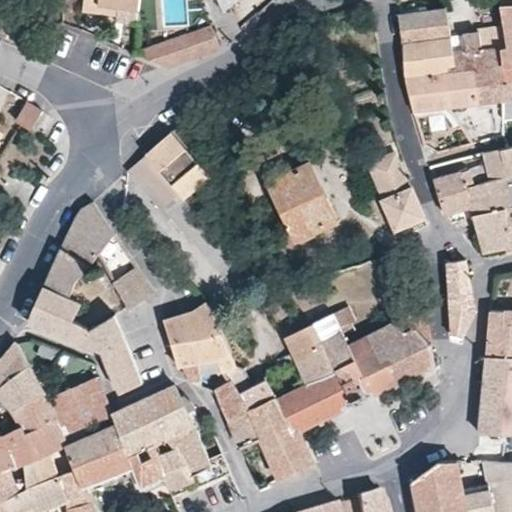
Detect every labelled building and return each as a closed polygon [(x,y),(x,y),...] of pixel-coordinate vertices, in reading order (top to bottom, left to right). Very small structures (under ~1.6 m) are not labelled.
[(84,0),(83,11),(123,16),(125,8),(138,9),(138,0),(84,0)] [(209,0),(218,19),(237,0),(209,0)] [(511,64),(511,0),(501,0),(502,5),(504,23),(508,48),(502,48),(504,65),(511,64)] [(453,37),(448,9),(400,16),(404,43),(453,37)] [(211,25),(221,46),(239,30),(232,13),(218,19),(210,22),(211,25)] [(504,107),(504,82),(504,65),(502,48),(508,48),(504,23),(493,37),(494,49),(483,50),(481,32),(464,34),(466,50),(454,52),(457,71),(476,69),(480,105),(481,110),(504,107)] [(221,46),(211,25),(134,53),(166,67),(221,46)] [(453,37),(404,43),(407,78),(413,105),(414,112),(450,108),(480,105),(476,69),(457,71),(454,52),(453,37)] [(20,124),(31,129),(42,110),(26,101),(15,120),(20,124)] [(453,114),(450,108),(414,112),(416,119),(453,114)] [(189,119),(173,133),(189,151),(205,138),(189,119)] [(189,151),(173,133),(148,156),(181,193),(185,197),(187,200),(213,177),(189,151)] [(511,146),(508,148),(486,153),(491,182),(497,211),(507,209),(511,208),(511,146)] [(371,166),(373,171),(398,160),(395,155),(371,166)] [(148,156),(129,173),(162,210),(181,193),(148,156)] [(398,160),(373,171),(388,201),(400,229),(426,217),(412,189),(411,189),(398,160)] [(295,242),(338,222),(310,164),(267,185),(295,242)] [(475,186),(470,169),(435,180),(442,204),(446,215),(473,207),(469,187),(475,186)] [(497,211),(491,182),(475,186),(469,187),(473,207),(475,215),(497,211)] [(185,197),(169,212),(221,272),(238,258),(235,254),(187,200),(185,197)] [(388,201),(386,202),(399,230),(400,229),(388,201)] [(76,282),(91,267),(98,255),(129,311),(155,292),(134,263),(94,203),(82,210),(72,229),(62,251),(46,287),(70,298),(76,282)] [(511,208),(507,209),(508,249),(503,250),(504,255),(511,254),(511,208)] [(507,209),(497,211),(475,215),(475,217),(480,237),(475,238),(479,255),(503,250),(508,249),(507,209)] [(238,258),(221,272),(243,297),(260,283),(238,258)] [(467,260),(449,263),(452,336),(462,339),(477,311),(467,260)] [(46,287),(29,323),(75,342),(102,351),(121,393),(144,381),(118,317),(91,329),(76,322),(83,304),(70,298),(46,287)] [(206,370),(205,362),(220,360),(222,371),(217,372),(222,381),(215,385),(216,389),(232,380),(226,372),(238,368),(237,365),(229,348),(212,310),(208,303),(206,305),(194,313),(165,321),(170,335),(174,350),(178,367),(183,367),(191,383),(202,381),(202,374),(201,370),(206,370)] [(427,305),(349,344),(344,334),(355,329),(352,324),(356,322),(349,307),(287,337),(297,359),(309,385),(278,400),(295,432),(299,430),(302,437),(304,436),(302,431),(320,422),(323,427),(327,425),(325,420),(346,410),(348,414),(353,412),(350,408),(375,396),(377,400),(381,399),(379,394),(400,384),(403,388),(406,387),(404,382),(427,370),(430,375),(433,373),(431,369),(436,366),(435,361),(427,305)] [(511,311),(491,312),(487,357),(511,357),(511,311)] [(18,343),(22,351),(37,377),(55,368),(65,353),(31,340),(18,343)] [(18,343),(16,344),(0,363),(0,396),(11,410),(16,416),(21,427),(23,426),(27,433),(58,420),(65,435),(84,427),(114,413),(100,378),(56,398),(59,405),(53,409),(37,377),(22,351),(18,343)] [(478,460),(484,461),(484,460),(485,461),(504,462),(507,434),(511,434),(511,357),(487,357),(482,415),(478,460)] [(222,371),(220,360),(205,362),(206,370),(201,370),(202,374),(217,372),(222,371)] [(226,372),(232,380),(241,393),(253,387),(245,370),(237,365),(238,368),(226,372)] [(267,381),(253,387),(241,393),(232,380),(216,389),(217,392),(225,410),(242,449),(243,449),(246,455),(265,447),(280,480),(316,464),(302,437),(299,430),(295,432),(278,400),(267,381)] [(177,385),(160,392),(114,413),(118,424),(131,456),(138,453),(149,448),(156,444),(165,440),(196,425),(202,422),(197,411),(190,413),(182,395),(177,385)] [(186,393),(182,395),(190,413),(197,411),(197,405),(186,393)] [(21,427),(2,435),(0,436),(0,474),(11,469),(25,463),(52,453),(69,445),(65,435),(58,420),(27,433),(23,426),(21,427)] [(131,456),(118,424),(88,437),(84,427),(65,435),(69,445),(78,468),(86,486),(134,467),(143,489),(148,486),(150,491),(155,504),(172,496),(169,491),(165,477),(168,476),(160,454),(156,444),(149,448),(154,457),(143,462),(138,453),(131,456)] [(165,440),(175,448),(160,454),(168,476),(165,477),(169,491),(194,481),(196,488),(231,473),(223,454),(211,458),(204,442),(196,425),(165,440)] [(25,463),(28,489),(20,492),(21,495),(1,503),(4,511),(44,511),(44,510),(67,499),(69,498),(61,480),(60,476),(52,453),(25,463)] [(484,460),(484,461),(489,484),(495,511),(511,511),(511,462),(504,462),(485,461),(484,460)] [(489,484),(464,488),(459,461),(440,461),(414,480),(420,511),(495,511),(489,484)] [(143,489),(134,467),(86,486),(89,493),(132,476),(140,496),(150,491),(148,486),(143,489)] [(69,498),(67,499),(70,511),(96,511),(89,493),(86,486),(78,468),(60,476),(61,480),(69,498)] [(11,469),(0,474),(0,511),(4,511),(1,503),(21,495),(20,492),(11,469)] [(385,511),(379,489),(358,496),(359,511),(385,511)] [(339,511),(337,502),(305,511),(339,511)]
